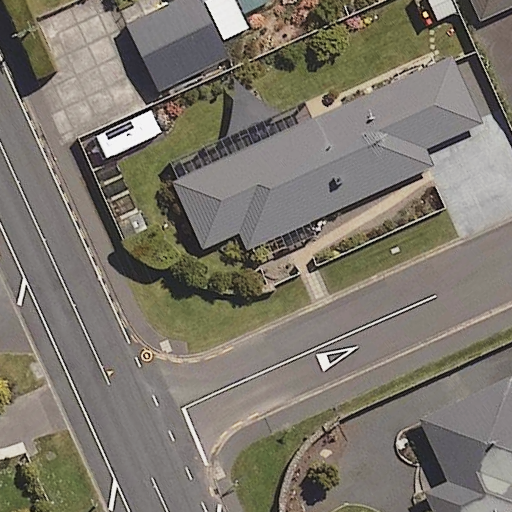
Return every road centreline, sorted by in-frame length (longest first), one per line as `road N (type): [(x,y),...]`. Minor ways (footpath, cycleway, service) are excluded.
road 1 (residential): [(129,431),(511,261)]
road 2 (tertiary): [(63,281),(129,431)]
road 3 (tertiary): [(0,141),(63,281)]
